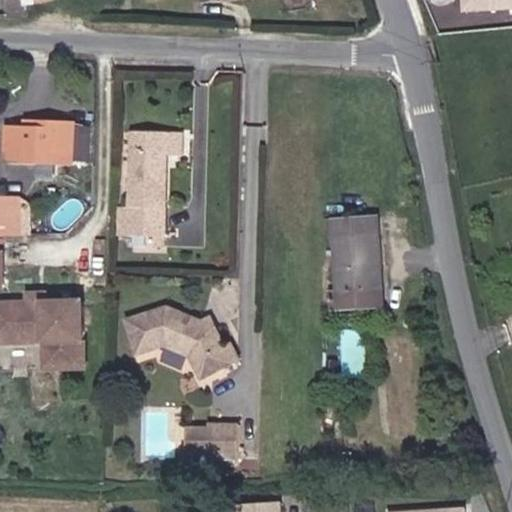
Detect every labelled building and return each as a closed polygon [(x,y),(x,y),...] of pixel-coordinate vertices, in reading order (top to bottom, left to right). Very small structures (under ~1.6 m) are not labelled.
[(511,0),(460,0),(462,14),(511,10),(511,0)] [(12,137),(93,136),(91,98),(33,100),(32,106),(12,108),(12,137)] [(133,222),(169,222),(170,141),(187,140),(187,121),(133,121),(133,222)] [(32,161),(31,171),(58,175),(59,165),(32,161)] [(29,178),(0,177),(0,217),(29,219),(29,178)] [(380,290),(387,290),(381,217),(333,220),(339,308),(380,305),(380,290)] [(0,272),(10,272),(11,240),(0,239),(0,272)] [(0,336),(89,337),(90,293),(0,291),(0,336)] [(215,326),(207,322),(209,318),(174,300),(133,311),(141,345),(170,337),(193,349),(203,374),(241,358),(234,342),(229,344),(220,324),(215,326)] [(242,458),(242,426),(212,426),(212,429),(212,451),(212,458),(242,458)] [(212,451),(212,429),(191,429),(191,451),(212,451)] [(236,511),(280,511),(279,497),(235,500),(236,511)]
